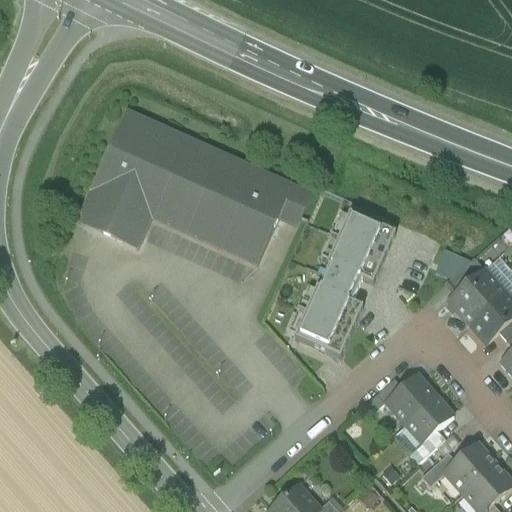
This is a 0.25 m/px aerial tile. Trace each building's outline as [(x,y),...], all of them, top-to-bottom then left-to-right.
[(127,115),(75,227),(139,257),(153,227),(258,272),(279,227),(297,233),(314,199),(127,115)] [(372,288),(394,237),(341,214),(312,277),(355,296),(360,283),(372,288)] [(436,275),(450,281),(459,259),(445,253),(436,275)] [(490,270),(509,296),(511,294),(511,274),(502,261),(490,270)] [(474,264),(447,288),(458,300),(485,276),(474,264)] [(506,300),(485,276),(458,300),(449,308),(470,332),(506,300)] [(283,342),(336,366),(361,312),(350,307),(355,296),(312,277),(283,342)] [(511,307),(506,300),(470,332),(483,346),(490,347),(499,338),(511,326),(511,307)] [(511,326),(499,338),(506,347),(506,348),(511,342),(511,326)] [(511,358),(502,368),(511,379),(511,358)] [(402,394),(386,409),(405,430),(436,403),(417,381),(402,394)] [(395,385),(368,409),(375,418),(386,409),(402,394),(395,385)] [(436,403),(405,430),(422,450),(437,437),(454,422),(436,403)] [(422,450),(410,461),(418,470),(445,446),(437,437),(422,450)] [(456,468),(444,479),(445,480),(463,500),(496,471),(477,450),(456,468)] [(448,460),(421,483),(430,493),(445,480),(444,479),(456,468),(448,460)] [(511,489),(496,471),(463,500),(473,511),(491,511),(493,510),(511,493),(511,489)] [(315,511),(298,493),(276,511),(315,511)]
